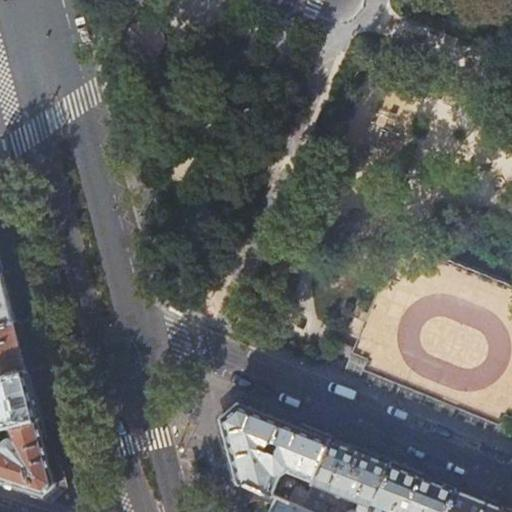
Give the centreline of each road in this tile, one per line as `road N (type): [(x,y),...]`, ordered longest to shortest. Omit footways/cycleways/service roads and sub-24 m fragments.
road 1 (residential): [(511,475),(183,343),(115,343)]
road 2 (primary): [(115,343),(31,0)]
road 3 (primary): [(160,511),(115,343)]
